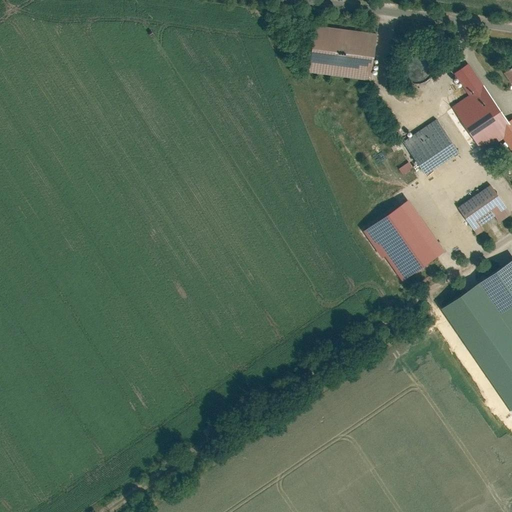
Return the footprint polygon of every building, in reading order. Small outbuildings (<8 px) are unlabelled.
[(375,34),(317,26),(310,71),(369,79),(375,34)] [(427,81),(431,77),(433,72),(434,67),(434,62),(431,57),(427,53),(422,51),(417,50),(411,52),(407,55),(404,59),(402,64),(402,69),(404,74),(407,79),(411,82),(416,83),(422,83),(427,81)] [(511,129),(467,63),(453,72),(467,93),(448,106),(480,152),(511,129)] [(418,171),(450,150),(427,116),(396,137),(418,171)] [(404,173),(414,166),(410,160),(400,167),(404,173)] [(506,191),(511,186),(511,183),(500,166),(493,171),(506,191)] [(481,180),(448,201),(462,224),(485,209),(491,218),(501,212),(481,180)] [(410,191),(361,224),(380,252),(385,249),(402,274),(446,244),(410,191)]
